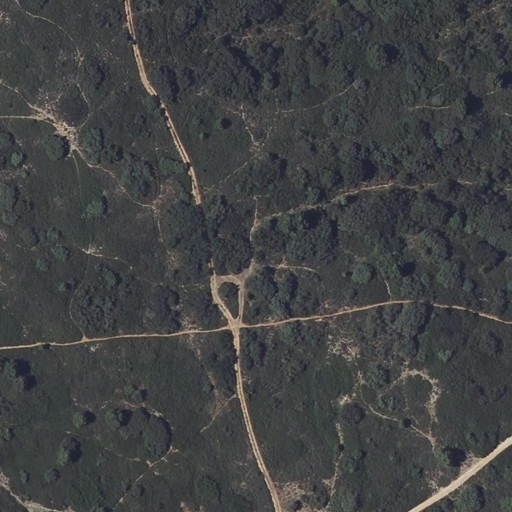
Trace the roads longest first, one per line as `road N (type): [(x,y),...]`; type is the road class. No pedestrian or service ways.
road 1 (track): [(273,511),(242,408),(234,327),(240,284),(229,276),(214,281),(221,304)]
road 2 (track): [(511,437),(410,511)]
